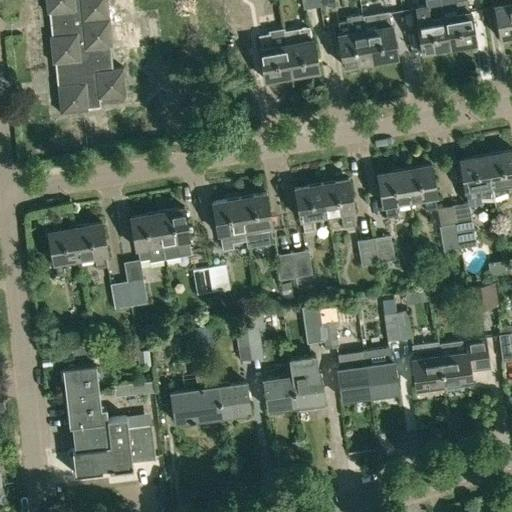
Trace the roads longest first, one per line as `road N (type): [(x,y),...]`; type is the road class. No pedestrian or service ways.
road 1 (residential): [(4,195),(511,106)]
road 2 (residential): [(40,511),(4,195)]
road 3 (tertiary): [(325,511),(511,460)]
